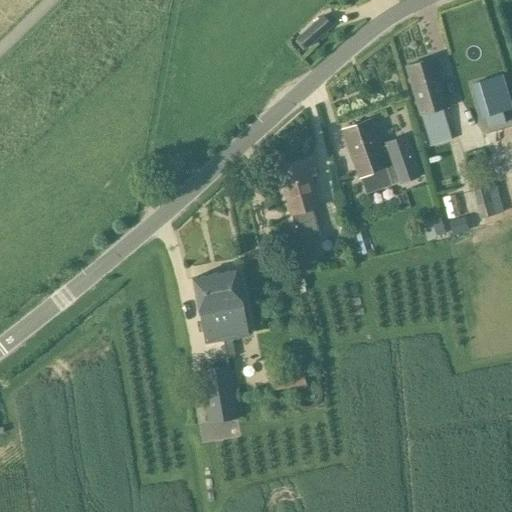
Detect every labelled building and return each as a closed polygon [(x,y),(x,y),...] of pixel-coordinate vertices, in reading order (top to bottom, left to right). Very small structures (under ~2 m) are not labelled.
[(294,42),(302,51),(304,49),(305,50),(332,26),(323,16),(294,42)] [(405,67),(419,116),(448,107),(435,59),(405,67)] [(511,108),(502,75),(471,85),(481,117),(511,108)] [(386,168),(390,181),(398,178),(398,179),(417,173),(404,135),(385,142),(386,145),(380,147),(370,119),(341,129),(359,178),(386,168)] [(292,213),(307,264),(319,261),(315,247),(313,248),(310,237),(317,235),(309,208),(318,206),(310,178),(317,176),(313,162),(307,164),(305,159),(278,167),(291,213),(292,213)] [(472,191),(480,219),(502,212),(494,185),(472,191)] [(339,233),(343,249),(351,247),(347,231),(339,233)] [(192,277),(205,342),(248,333),(235,269),(192,277)] [(270,373),(273,390),(306,384),(302,367),(294,368),(293,361),(271,365),(272,372),(270,373)] [(237,417),(228,366),(201,371),(210,422),(237,417)]
